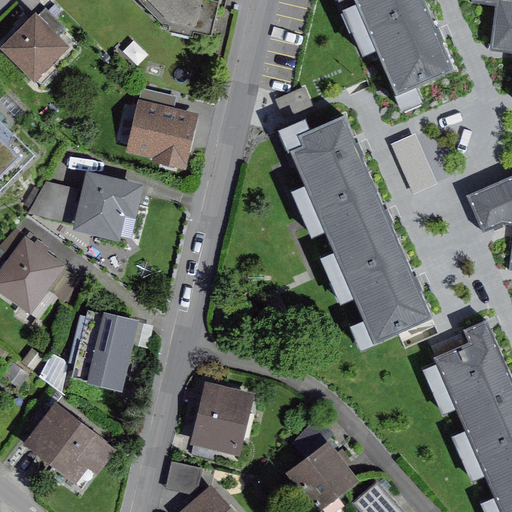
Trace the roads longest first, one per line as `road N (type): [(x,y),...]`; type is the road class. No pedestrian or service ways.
road 1 (residential): [(143,511),(263,0)]
road 2 (unknown): [(239,100),(303,117),(361,93),(384,128)]
